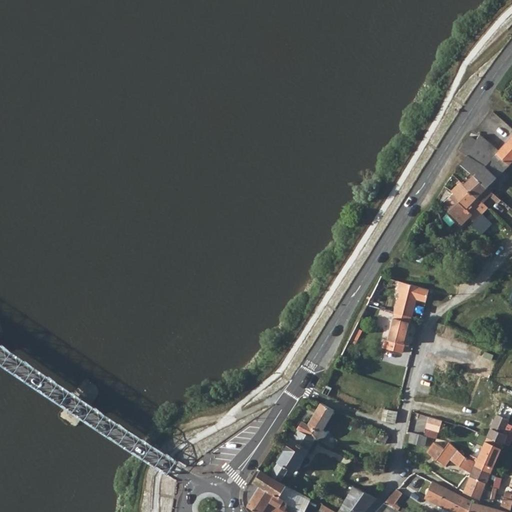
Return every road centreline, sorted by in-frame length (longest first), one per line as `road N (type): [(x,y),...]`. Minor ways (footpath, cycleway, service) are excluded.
road 1 (secondary): [(511,52),(224,488)]
road 2 (secondary): [(198,488),(0,350)]
road 3 (residential): [(369,511),(398,468),(398,432),(435,314)]
